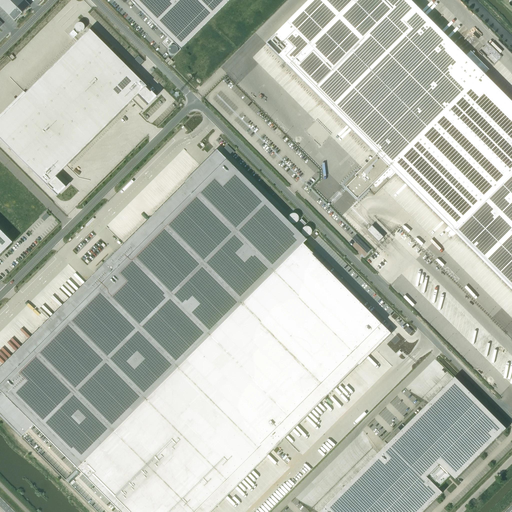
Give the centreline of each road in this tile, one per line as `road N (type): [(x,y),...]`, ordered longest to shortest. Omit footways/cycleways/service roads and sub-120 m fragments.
road 1 (unclassified): [(511,418),(194,101)]
road 2 (unclassified): [(194,101),(0,295)]
road 3 (unclassified): [(194,101),(93,0)]
